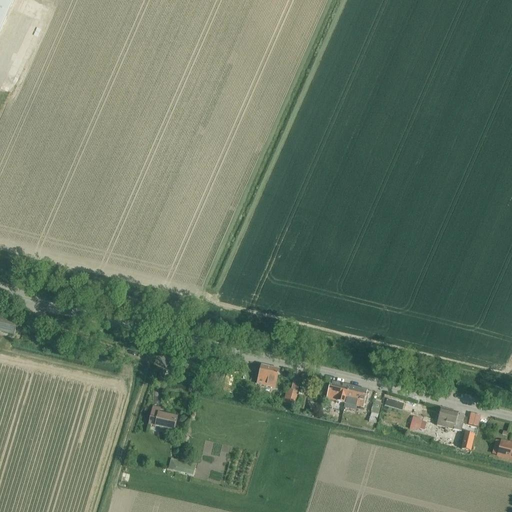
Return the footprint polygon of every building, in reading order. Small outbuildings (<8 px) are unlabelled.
[(0,0),(0,28),(9,9),(13,0),(0,0)] [(0,317),(0,332),(14,335),(17,322),(0,317)] [(262,366),(258,385),(275,389),(279,370),(262,366)] [(289,393),(285,393),(283,402),(288,404),(294,405),(301,379),(295,378),(292,391),(289,390),(289,393)] [(327,400),(345,404),(349,386),(331,382),(327,400)] [(299,394),(298,396),(300,397),(304,398),(304,397),(307,384),(302,383),(299,393),(299,394)] [(349,386),(345,404),(344,409),(356,411),(357,407),(363,408),(368,391),(349,386)] [(386,400),(384,406),(402,411),(404,404),(399,403),(387,400),(386,400)] [(153,407),(149,426),(155,427),(175,431),(177,418),(159,414),(160,409),(153,407)] [(441,409),(437,427),(461,432),(465,417),(458,416),(459,413),(441,409)] [(369,423),(371,412),(361,410),(358,421),(369,423)] [(413,417),(410,430),(417,432),(420,419),(413,417)] [(463,451),(471,453),(475,435),(467,434),(463,451)] [(511,443),(501,441),(497,458),(511,461),(511,443)] [(169,470),(187,474),(188,468),(179,465),(180,462),(171,460),(169,470)]
